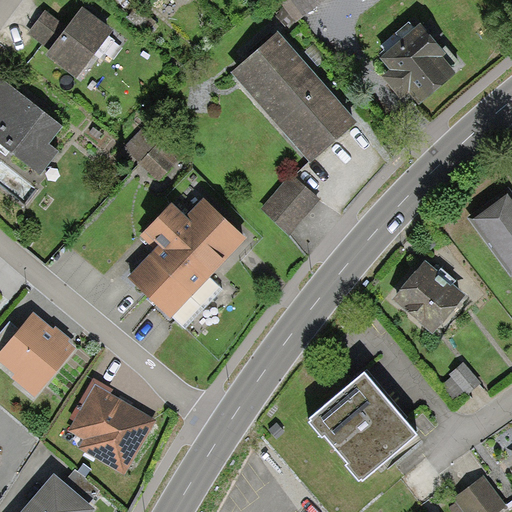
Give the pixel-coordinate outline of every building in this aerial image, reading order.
[(285,0),(282,3),(298,23),(326,0),(285,0)] [(51,55),(47,60),(74,80),(106,37),(80,17),(66,35),(51,55)] [(51,55),(66,35),(45,19),(29,39),(51,55)] [(450,79),(417,37),(384,62),(394,74),(384,81),(400,101),(409,94),(417,105),(450,79)] [(272,41),(231,78),(308,163),(349,127),(272,41)] [(0,88),(0,149),(38,178),(54,157),(44,150),(57,132),(0,88)] [(142,134),(125,151),(155,182),(172,165),(142,134)] [(287,183),(262,212),(285,232),(311,203),(287,183)] [(511,196),(508,191),(471,219),(511,274),(511,273),(511,196)] [(246,241),(204,200),(186,219),(171,204),(140,236),(155,251),(128,279),(170,319),(246,241)] [(426,261),(395,297),(434,331),(465,295),(426,261)] [(75,349),(34,314),(0,353),(0,363),(14,375),(12,378),(34,397),(75,349)] [(481,383),(464,361),(449,373),(452,377),(443,384),(455,399),(464,392),(466,394),(481,383)] [(419,435),(365,372),(311,418),(364,481),(419,435)] [(148,425),(93,394),(71,433),(86,442),(81,451),(121,474),(148,425)] [(65,483),(86,502),(97,489),(74,471),(65,483)] [(23,511),(93,511),(95,510),(86,502),(65,483),(55,475),(24,511),(23,511)] [(481,483),(456,500),(463,511),(498,511),(500,511),(481,483)]
